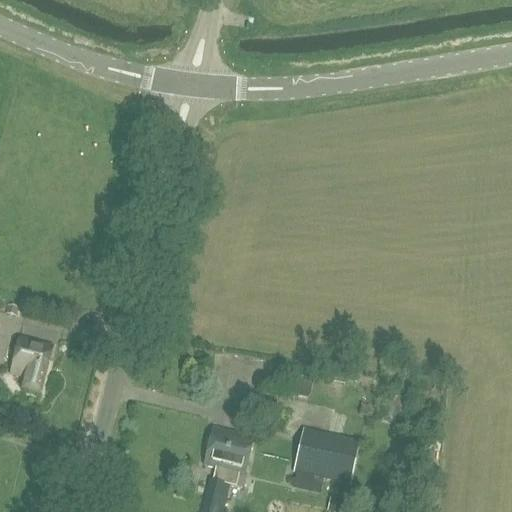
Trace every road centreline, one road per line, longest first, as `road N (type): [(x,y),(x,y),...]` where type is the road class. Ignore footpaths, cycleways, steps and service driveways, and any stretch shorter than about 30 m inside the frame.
road 1 (tertiary): [(80,511),(193,85)]
road 2 (tertiary): [(511,56),(319,89),(193,85)]
road 3 (tertiary): [(193,85),(135,77),(0,23)]
